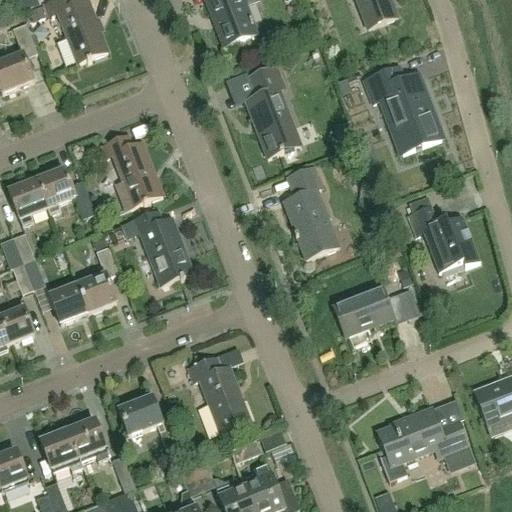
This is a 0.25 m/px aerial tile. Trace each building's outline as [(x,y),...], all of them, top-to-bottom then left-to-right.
[(16,0),(22,17),(40,10),(36,0),(16,0)] [(75,0),(69,0),(45,9),(49,21),(58,18),(68,44),(58,48),(66,70),(77,67),(78,70),(87,66),(88,69),(93,68),(92,64),(108,58),(88,6),(79,9),(75,0)] [(219,0),(207,5),(224,51),(257,39),(245,7),(258,2),(256,0),(219,0)] [(398,23),(389,0),(354,0),(368,34),(398,23)] [(40,11),(30,15),(33,26),(44,22),(40,11)] [(13,35),(23,61),(9,66),(7,61),(0,63),(0,93),(2,99),(34,87),(26,65),(38,60),(26,30),(13,35)] [(259,135),(257,135),(268,164),(284,157),(283,156),(301,149),(273,78),(279,76),(277,72),(249,83),(257,102),(246,107),(252,123),(248,125),(248,126),(255,124),(259,135)] [(429,122),(414,81),(402,86),(397,73),(365,85),(373,108),(383,105),(403,158),(440,144),(431,121),(429,122)] [(163,202),(143,149),(134,153),(129,142),(103,152),(107,164),(114,161),(123,187),(115,190),(125,216),(144,209),(144,211),(148,209),(147,208),(163,202)] [(338,253),(316,196),(321,194),(313,173),(287,183),(295,203),(284,207),(296,239),(294,240),(296,244),(298,243),(306,265),(338,253)] [(51,221),(61,217),(59,210),(75,203),(84,225),(96,221),(83,188),(72,192),(65,175),(37,186),(51,221)] [(49,221),(51,221),(37,186),(9,197),(23,232),(34,227),(31,221),(47,215),(49,221)] [(481,267),(463,222),(448,228),(446,223),(437,227),(428,202),(409,209),(412,218),(407,220),(415,242),(426,238),(441,277),(463,269),(465,273),(481,267)] [(134,241),(141,239),(161,292),(180,285),(180,287),(184,285),(184,283),(193,280),(173,225),(163,229),(159,218),(129,229),(134,241)] [(14,244),(24,270),(35,265),(25,240),(14,244)] [(11,275),(13,275),(24,270),(14,244),(1,249),(11,275)] [(89,319),(117,308),(107,284),(119,279),(109,253),(97,258),(106,280),(78,291),(89,319)] [(45,292),(35,265),(24,270),(34,296),(45,292)] [(34,296),(24,270),(13,275),(23,301),(34,296)] [(89,319),(78,291),(50,302),(60,330),(89,319)] [(406,319),(399,299),(387,304),(382,292),(333,311),(345,343),(406,319)] [(34,340),(24,314),(0,323),(0,334),(6,351),(34,340)] [(251,429),(230,373),(222,376),(217,364),(188,375),(193,388),(200,385),(221,441),(238,435),(238,436),(242,435),(242,433),(251,429)] [(511,385),(503,389),(503,387),(475,398),(488,432),(511,422),(511,385)] [(161,426),(152,403),(119,416),(128,441),(129,443),(158,432),(161,441),(167,458),(169,457),(172,467),(186,462),(182,452),(184,451),(180,441),(173,421),(161,426)] [(442,434),(436,418),(415,426),(413,422),(392,430),(394,434),(379,439),(380,441),(388,462),(381,465),(390,488),(408,481),(402,467),(435,454),(439,463),(468,452),(459,427),(442,434)] [(109,463),(101,441),(95,426),(70,436),(82,468),(97,462),(99,468),(109,463)] [(82,468),(70,436),(40,447),(47,463),(53,479),(70,472),(72,478),(84,473),(82,468)] [(265,445),(270,478),(291,475),(287,442),(265,445)] [(261,459),(258,451),(256,446),(243,452),(230,457),(233,465),(235,470),(246,465),(261,459)] [(16,456),(0,462),(0,495),(1,499),(16,493),(28,488),(16,456)] [(119,482),(126,499),(130,497),(137,494),(131,481),(124,462),(113,466),(119,482)] [(205,467),(192,472),(203,498),(215,493),(211,482),(205,467)] [(283,488),(275,492),(267,471),(254,476),(255,481),(243,486),(253,511),(297,511),(291,495),(287,497),(283,488)] [(192,472),(179,477),(187,497),(190,503),(203,498),(192,472)] [(253,511),(243,486),(235,489),(230,487),(226,488),(218,484),(213,486),(220,503),(219,504),(222,511),(253,511)] [(65,511),(64,508),(56,488),(45,493),(48,500),(52,511),(65,511)] [(136,511),(130,497),(126,499),(124,500),(117,502),(121,511),(136,511)] [(187,497),(182,499),(180,511),(194,511),(192,507),(190,503),(187,497)] [(52,511),(48,500),(37,505),(39,511),(52,511)] [(121,511),(117,502),(102,509),(103,511),(121,511)]
